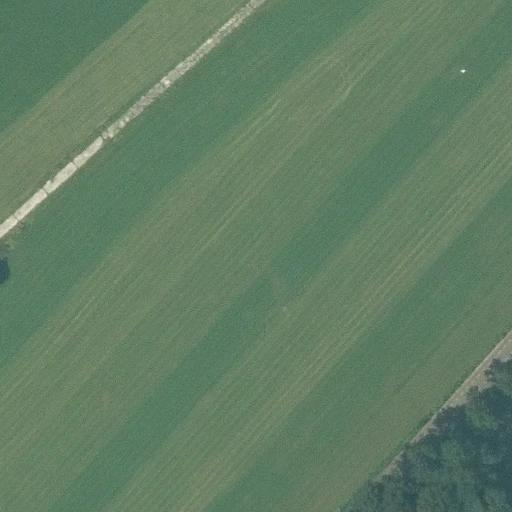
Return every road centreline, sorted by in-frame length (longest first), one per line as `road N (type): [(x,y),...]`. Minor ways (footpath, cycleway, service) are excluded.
road 1 (track): [(258,0),(0,232)]
road 2 (unclassified): [(355,511),(511,338)]
